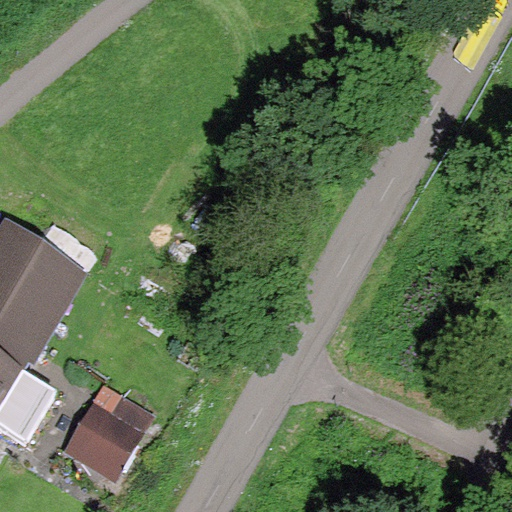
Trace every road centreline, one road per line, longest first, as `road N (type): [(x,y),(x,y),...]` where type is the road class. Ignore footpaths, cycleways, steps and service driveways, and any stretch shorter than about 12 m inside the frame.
road 1 (residential): [(506,0),(209,511)]
road 2 (residential): [(0,108),(133,0)]
